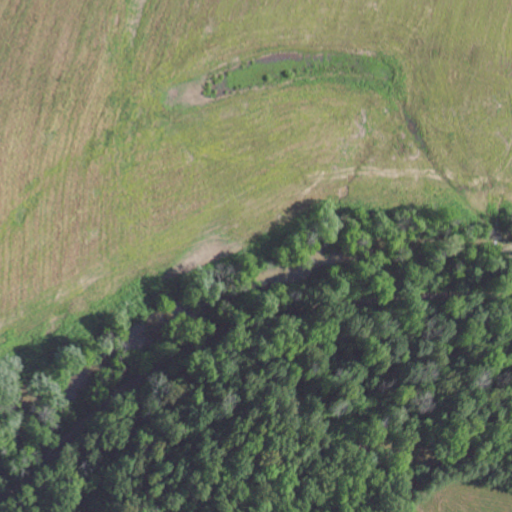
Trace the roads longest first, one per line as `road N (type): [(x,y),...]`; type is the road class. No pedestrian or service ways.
road 1 (residential): [(0,502),(163,366),(229,328),(335,306)]
road 2 (residential): [(305,283),(335,306),(511,296)]
